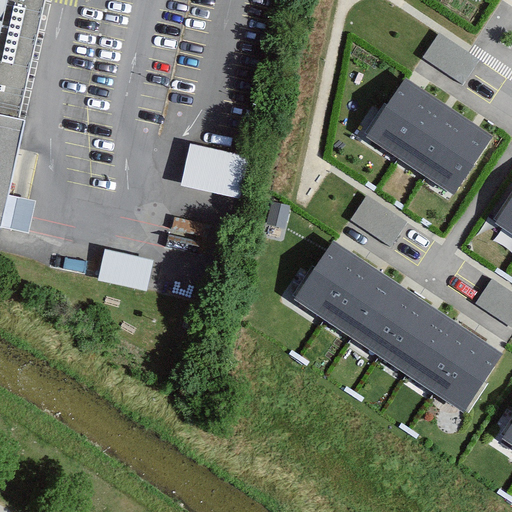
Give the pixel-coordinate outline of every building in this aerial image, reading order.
[(0,0),(0,228),(8,230),(31,126),(26,125),(54,0),(0,0)] [(479,68),(436,43),(420,70),(463,95),(479,68)] [(507,140),(417,84),(383,137),(473,194),(507,140)] [(418,235),(375,210),(359,237),(401,262),(411,246),(418,235)] [(108,247),(100,279),(149,291),(157,259),(108,247)] [(491,423),(511,391),(511,353),(360,253),(322,311),(491,423)] [(511,297),(501,291),(494,302),(485,318),(511,333),(511,297)]
